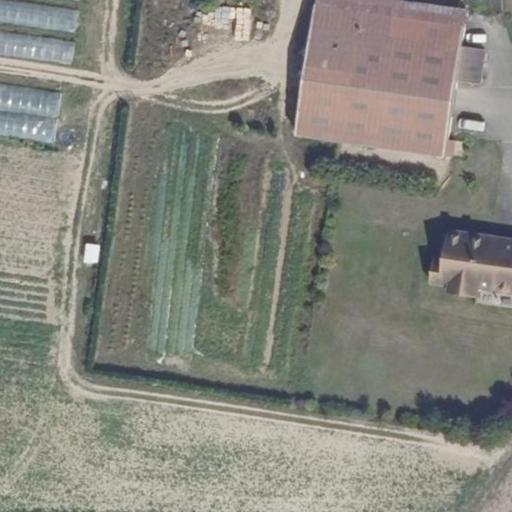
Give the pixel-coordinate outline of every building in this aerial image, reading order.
[(0,0),(0,52),(71,60),(74,36),(76,36),(79,5),(30,0),(0,0)] [(460,48),(465,13),(376,0),(314,0),(311,25),(460,48)] [(248,36),(253,9),(221,4),(216,30),(248,36)] [(177,30),(177,19),(152,20),(152,30),(177,30)] [(443,156),(460,48),(311,25),(294,134),(339,141),(443,156)] [(0,133),(55,141),(62,92),(0,83),(0,133)] [(511,292),(511,240),(500,238),(500,244),(489,242),(489,237),(447,229),(443,259),(432,257),(428,281),(448,284),(447,292),(475,296),(477,287),(511,292)] [(83,243),(84,262),(98,262),(98,243),(83,243)]
